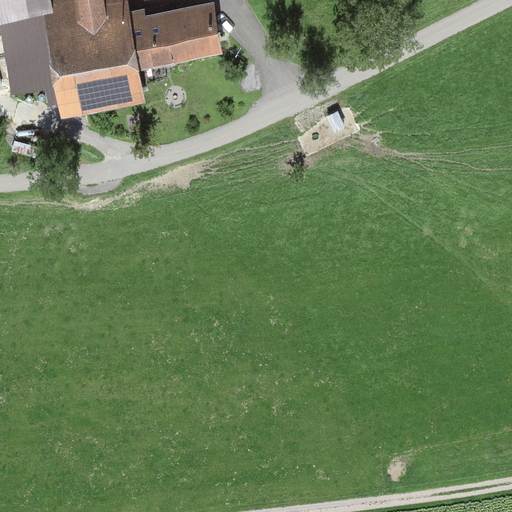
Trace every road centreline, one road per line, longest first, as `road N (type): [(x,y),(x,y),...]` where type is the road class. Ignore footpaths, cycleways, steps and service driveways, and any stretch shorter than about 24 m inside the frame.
road 1 (unclassified): [(511,3),(208,141),(93,174),(0,183)]
road 2 (track): [(511,485),(319,511)]
